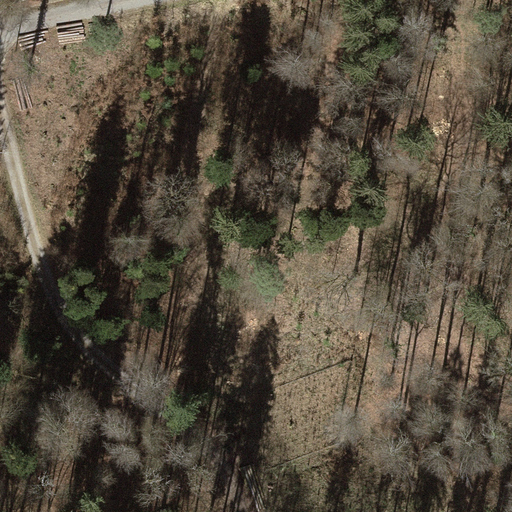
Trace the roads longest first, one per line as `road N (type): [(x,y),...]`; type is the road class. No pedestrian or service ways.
road 1 (track): [(231,511),(212,470),(122,379),(61,332),(0,105)]
road 2 (track): [(0,33),(128,0)]
